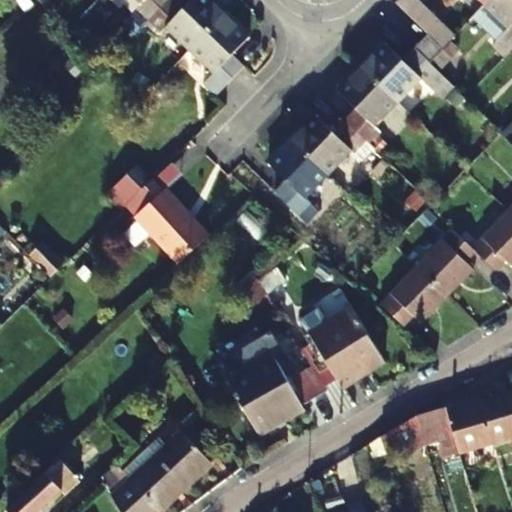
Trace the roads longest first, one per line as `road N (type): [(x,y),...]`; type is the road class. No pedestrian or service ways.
road 1 (residential): [(511,331),(220,511)]
road 2 (residential): [(324,20),(322,43),(227,145)]
